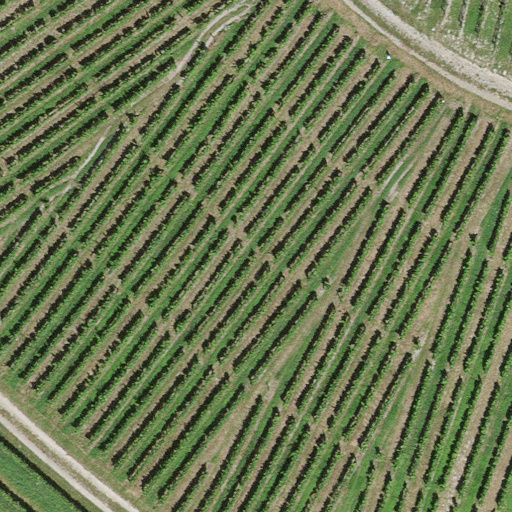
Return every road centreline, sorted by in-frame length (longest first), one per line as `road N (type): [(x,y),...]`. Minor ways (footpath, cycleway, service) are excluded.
road 1 (track): [(371,0),(437,55),(511,87)]
road 2 (track): [(127,511),(0,404)]
